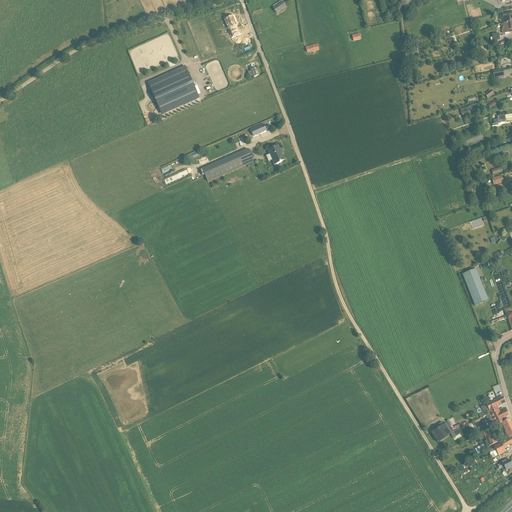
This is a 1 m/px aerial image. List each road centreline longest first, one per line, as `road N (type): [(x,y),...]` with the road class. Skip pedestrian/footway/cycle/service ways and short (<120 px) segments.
road 1 (track): [(302,165),(346,317),(468,511)]
road 2 (unclassified): [(0,101),(96,40),(212,0)]
road 3 (unclassified): [(243,5),(302,165)]
